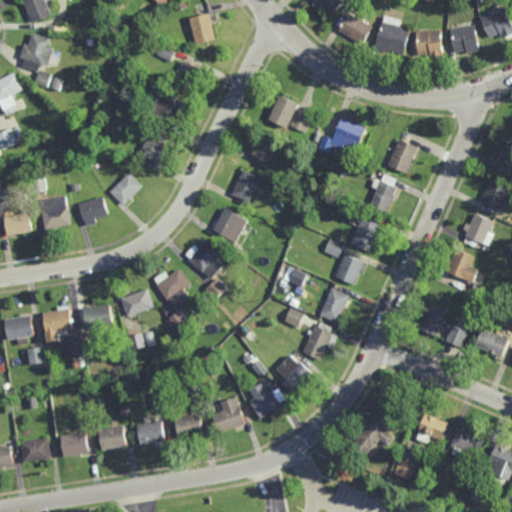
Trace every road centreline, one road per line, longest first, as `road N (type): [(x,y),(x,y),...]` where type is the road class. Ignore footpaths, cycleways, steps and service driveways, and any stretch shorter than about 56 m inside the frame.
road 1 (residential): [(0,509),(250,469),(311,443),(346,407),(379,348),(486,91)]
road 2 (residential): [(0,279),(123,256),(158,235),(187,201),(277,22)]
road 3 (residential): [(258,0),(307,50),(366,88),(454,98),(511,79)]
road 4 (residential): [(379,348),(511,406)]
